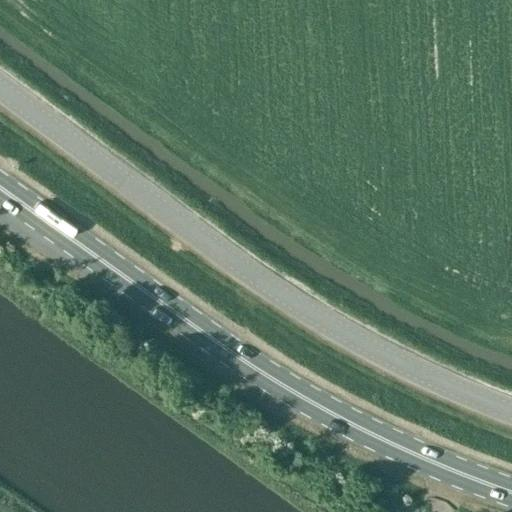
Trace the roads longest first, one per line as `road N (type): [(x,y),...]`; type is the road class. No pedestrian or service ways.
road 1 (unclassified): [(0,89),(341,331),(511,410)]
road 2 (primary): [(511,492),(329,413),(0,187)]
